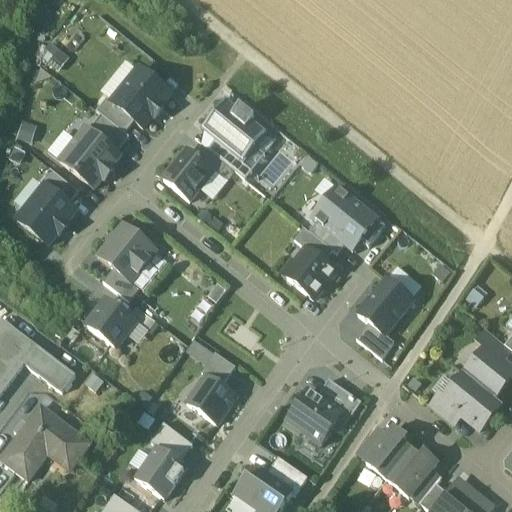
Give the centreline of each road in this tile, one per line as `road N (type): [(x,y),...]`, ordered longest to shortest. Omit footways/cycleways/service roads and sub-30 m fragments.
road 1 (track): [(181,0),(488,245)]
road 2 (residential): [(134,185),(324,337)]
road 3 (residential): [(196,511),(324,337)]
road 4 (residential): [(324,337),(484,478)]
